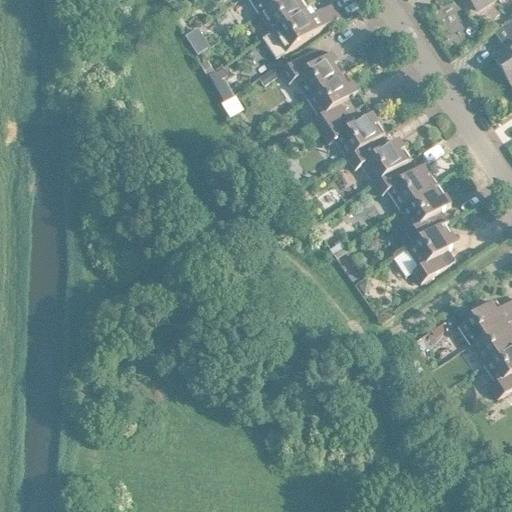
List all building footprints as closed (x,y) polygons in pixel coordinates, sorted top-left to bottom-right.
[(278,0),(266,8),(279,27),(311,6),(307,0),(278,0)] [(311,6),(279,27),(274,31),(273,30),(269,33),(283,53),(346,11),(338,0),(335,0),(320,10),(322,14),(318,16),(311,6)] [(511,19),(501,27),(508,38),(511,36),(511,43),(500,51),(511,70),(511,19)] [(302,74),(314,93),(347,72),(339,61),(344,58),(338,49),(328,55),(321,44),(287,67),(295,79),(302,74)] [(213,54),(207,58),(214,70),(221,66),(213,54)] [(230,63),(215,70),(219,78),(231,72),(234,70),(230,63)] [(280,64),(266,73),(270,80),(285,71),(280,64)] [(320,116),(327,127),(361,105),(354,94),(364,88),(358,79),(353,82),(347,72),(314,93),(326,112),(320,116)] [(342,134),(354,153),(386,132),(379,121),(384,118),(378,109),(368,115),(361,105),(327,127),(335,139),(342,134)] [(368,160),(380,179),(413,157),(406,147),(411,144),(405,135),(395,141),(388,131),(386,132),(354,153),(362,165),(368,160)] [(395,186),(407,205),(440,183),(432,173),(437,169),(432,160),(422,167),(415,156),(413,157),(380,179),(388,191),(395,186)] [(413,228),(420,239),(446,222),(447,223),(455,217),(447,206),(457,199),(451,190),(446,194),(440,183),(407,205),(420,223),(413,228)] [(420,239),(413,243),(426,262),(419,267),(427,279),(461,256),(454,245),(464,238),(458,229),(453,233),(447,223),(446,222),(420,239)] [(374,273),(365,280),(371,289),(377,285),(378,279),(374,273)] [(465,321),(478,340),(511,317),(511,300),(506,304),(509,308),(505,311),(497,299),(465,321)] [(511,317),(478,340),(491,360),(511,345),(511,317)] [(511,345),(491,360),(503,378),(496,382),(504,394),(511,389),(511,345)]
